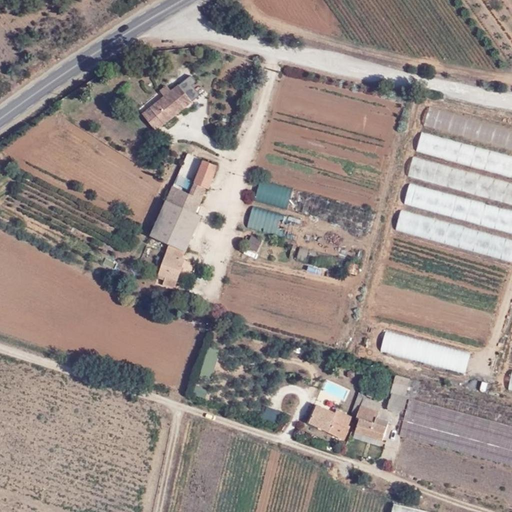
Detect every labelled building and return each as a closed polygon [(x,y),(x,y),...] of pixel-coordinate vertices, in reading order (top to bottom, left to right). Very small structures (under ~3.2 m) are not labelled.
[(159,91),(162,96),(142,112),(156,131),(193,103),(178,84),(171,89),(168,84),(159,91)] [(511,129),(429,105),(423,125),(511,151),(511,129)] [(511,157),(422,132),(417,152),(511,178),(511,157)] [(511,183),(413,158),(408,177),(511,204),(511,183)] [(209,188),(219,166),(202,159),(188,192),(171,185),(150,236),(187,251),(202,216),(194,213),(206,187),(209,188)] [(371,233),(376,212),(333,200),(260,180),(254,201),(371,233)] [(511,211),(409,182),(403,203),(511,233),(511,211)] [(362,259),(369,238),(326,226),(253,205),(246,227),(362,259)] [(511,239),(402,210),(397,231),(511,261),(511,239)] [(258,251),(263,240),(250,236),(246,247),(258,251)] [(186,254),(167,246),(155,285),(175,290),(186,254)] [(107,257),(104,263),(115,268),(118,262),(107,257)] [(357,275),(359,266),(349,263),(347,272),(357,275)] [(471,352),(386,331),(380,352),(466,374),(471,352)] [(208,351),(205,373),(215,374),(219,353),(208,351)] [(404,396),(409,377),(395,373),(390,391),(391,392),(404,396)] [(511,406),(439,386),(409,377),(404,396),(409,397),(405,413),(400,434),(511,465),(511,406)] [(197,387),(197,394),(207,395),(208,388),(197,387)] [(365,395),(359,392),(352,414),(357,419),(359,420),(353,438),(382,447),(390,422),(377,417),(383,403),(364,397),(365,395)] [(386,407),(405,413),(409,397),(404,396),(391,392),(386,407)] [(348,423),(352,416),(335,408),(333,410),(317,403),(309,422),(343,437),(350,425),(348,423)]
